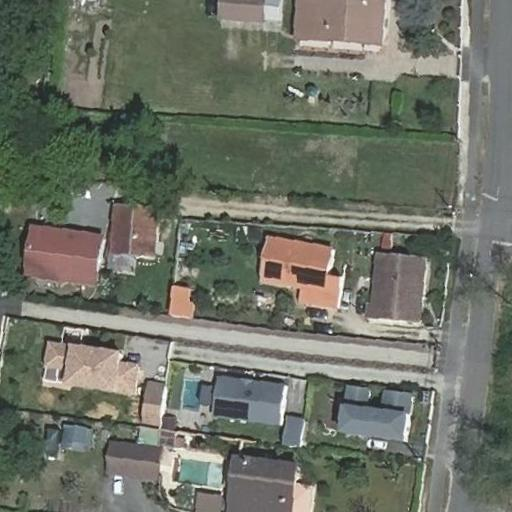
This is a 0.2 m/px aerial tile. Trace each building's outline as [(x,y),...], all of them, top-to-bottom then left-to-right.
[(266,22),(267,0),(225,0),(224,20),(266,22)] [(284,0),(267,0),(266,22),(284,22),(284,0)] [(383,0),(302,0),(301,39),(385,45),(387,0),(383,0)] [(159,209),(119,206),(115,255),(155,258),(159,209)] [(100,287),(104,240),(43,235),(31,245),(30,267),(39,278),(62,280),(61,284),(100,287)] [(336,250),(271,240),(264,281),(304,288),(302,302),(339,308),(344,279),(332,277),(336,250)] [(430,259),(384,253),(378,303),(373,302),(371,318),(423,324),(430,259)] [(195,288),(175,285),(174,288),(171,315),(191,317),(195,288)] [(73,371),(71,386),(136,395),(140,368),(122,365),(123,356),(51,346),(48,367),(73,371)] [(216,417),(283,425),(288,386),(220,378),(216,417)] [(151,387),(148,406),(165,408),(168,389),(151,387)] [(350,388),(345,433),(407,441),(413,396),(387,393),(385,413),(367,411),(370,391),(350,388)] [(148,406),(146,423),(163,425),(165,408),(148,406)] [(289,419),(286,446),(303,448),(306,421),(289,419)] [(112,472),(157,478),(161,450),(116,445),(112,472)] [(248,503),(247,511),(294,511),(301,468),(241,460),(236,501),(248,503)] [(199,511),(223,511),(224,497),(202,495),(199,511)]
